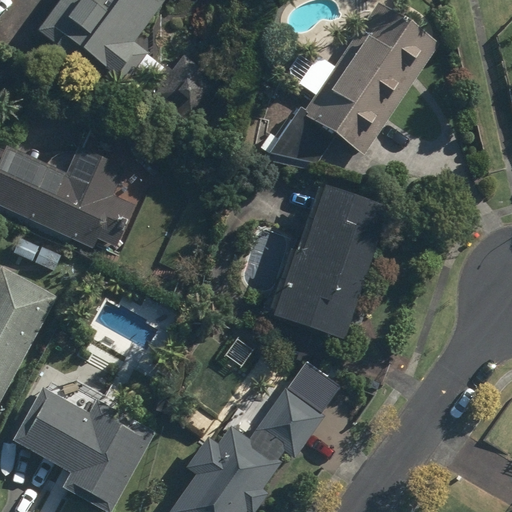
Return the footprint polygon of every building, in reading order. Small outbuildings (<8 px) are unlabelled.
[(64,0),(38,36),(66,55),(62,60),(117,100),(149,56),(134,45),(166,1),(163,0),(64,0)] [(362,158),(440,47),(379,5),(334,69),(305,49),(286,75),(314,95),(271,158),(280,164),(312,171),(334,138),(362,158)] [(116,249),(135,208),(113,198),(126,169),(78,148),(65,175),(7,149),(0,165),(0,209),(92,251),(97,241),(116,249)] [(345,343),(387,209),(321,188),(300,255),(292,253),(271,320),(345,343)] [(25,241),(17,256),(52,274),(60,258),(25,241)] [(0,401),(56,298),(1,269),(0,271),(0,401)] [(192,479),(168,511),(258,511),(270,496),(263,491),(288,455),(296,461),(347,387),(305,358),(250,437),(229,423),(216,441),(207,434),(181,471),(192,479)] [(87,415),(42,391),(13,445),(72,476),(64,491),(102,511),(113,511),(155,436),(94,403),(87,415)]
